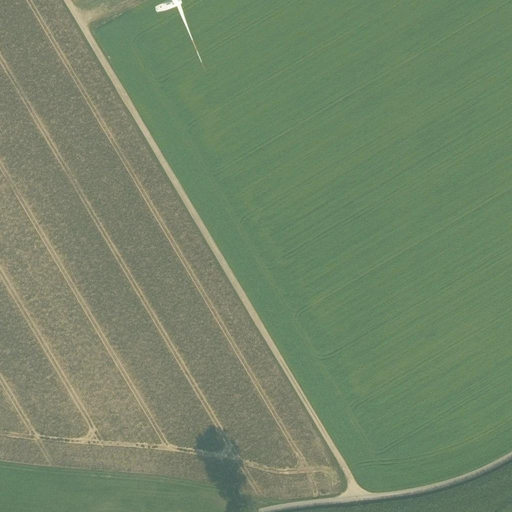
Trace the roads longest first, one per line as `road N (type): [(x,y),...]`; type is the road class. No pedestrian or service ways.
road 1 (track): [(361,498),(65,0)]
road 2 (track): [(264,508),(175,480),(0,465)]
road 3 (track): [(511,455),(420,490),(361,498)]
